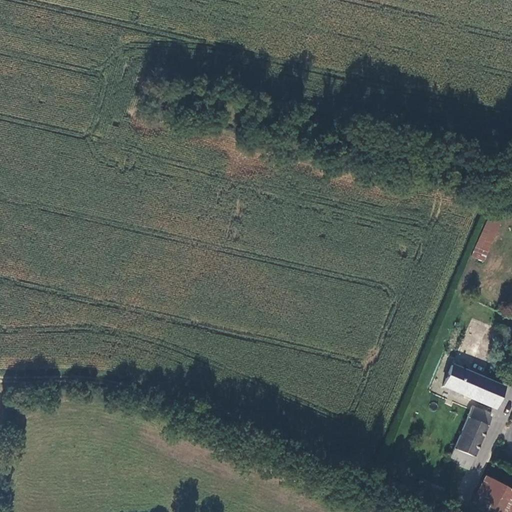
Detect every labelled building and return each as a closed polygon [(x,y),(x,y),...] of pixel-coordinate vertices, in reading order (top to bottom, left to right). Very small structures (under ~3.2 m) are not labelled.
[(487,263),(500,221),(486,216),(473,258),(487,263)] [(511,331),(506,330),(500,345),(499,344),(497,348),(511,353),(511,331)] [(503,387),(441,363),(433,383),(495,407),(503,387)] [(492,414),(471,406),(448,462),(466,469),(468,470),(492,414)] [(511,485),(492,475),(474,508),(482,511),(502,511),(511,494),(511,485)]
